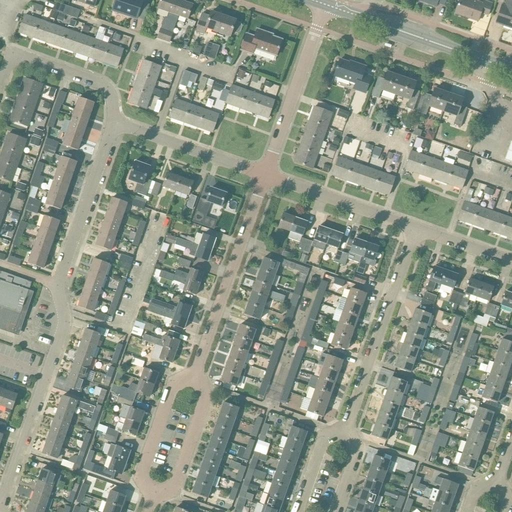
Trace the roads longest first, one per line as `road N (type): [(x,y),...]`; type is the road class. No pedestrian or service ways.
road 1 (residential): [(0,506),(62,329),(57,287),(113,122)]
road 2 (residential): [(194,377),(263,175)]
road 3 (residential): [(346,428),(415,228)]
road 4 (residential): [(263,175),(324,4)]
road 5 (residential): [(0,92),(10,65),(34,61),(108,87),(113,122)]
road 6 (residential): [(415,228),(263,175)]
road 7 (tertiary): [(511,69),(359,16)]
road 8 (residential): [(263,175),(113,122)]
road 9 (residential): [(151,498),(175,484),(205,400),(194,377)]
road 10 (residential): [(194,377),(169,391),(141,471),(151,498)]
